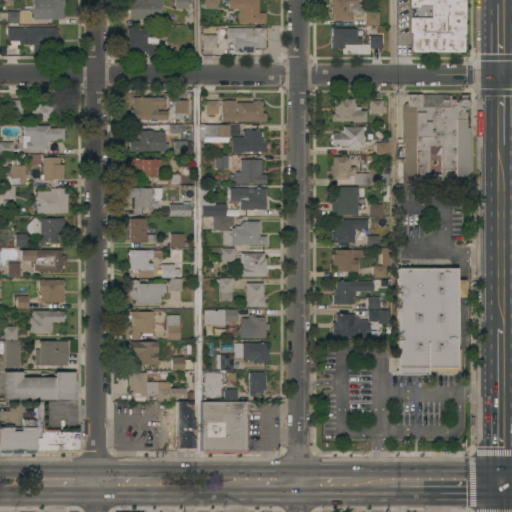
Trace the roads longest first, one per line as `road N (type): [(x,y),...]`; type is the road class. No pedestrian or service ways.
road 1 (residential): [(300,0),(298,511)]
road 2 (residential): [(97,0),(97,511)]
road 3 (residential): [(502,75),(0,74)]
road 4 (secondary): [(501,328),(501,144)]
road 5 (secondary): [(500,500),(501,328)]
road 6 (primary): [(299,475),(149,474)]
road 7 (primary): [(97,498),(237,498)]
road 8 (primary): [(500,476),(367,475)]
